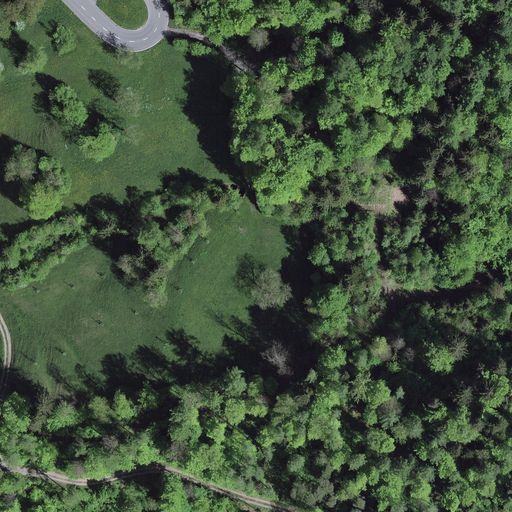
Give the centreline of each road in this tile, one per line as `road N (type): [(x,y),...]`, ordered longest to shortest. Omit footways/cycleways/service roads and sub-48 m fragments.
road 1 (track): [(0,306),(13,344),(3,446),(22,467),(64,481),(148,469),(233,489),(283,511)]
road 2 (track): [(153,33),(202,37),(228,45),(241,60),(236,123),(252,187)]
road 3 (secondary): [(155,0),(156,28),(132,41),(105,30),(74,0)]
